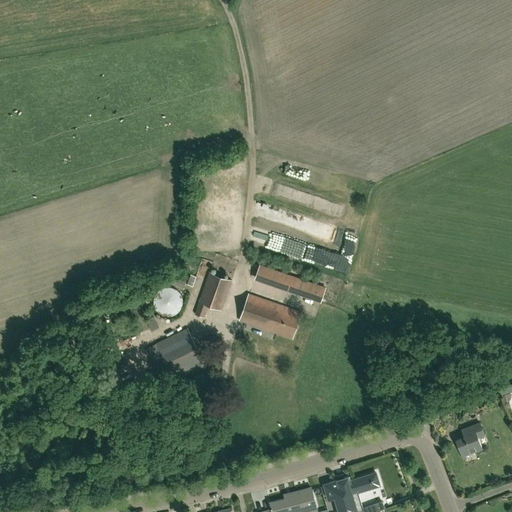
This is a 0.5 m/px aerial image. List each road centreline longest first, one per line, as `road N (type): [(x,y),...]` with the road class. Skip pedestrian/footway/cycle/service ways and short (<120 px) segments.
road 1 (unclassified): [(221,489),(217,431),(249,170)]
road 2 (residential): [(221,489),(412,439)]
road 3 (residential): [(103,511),(221,489)]
